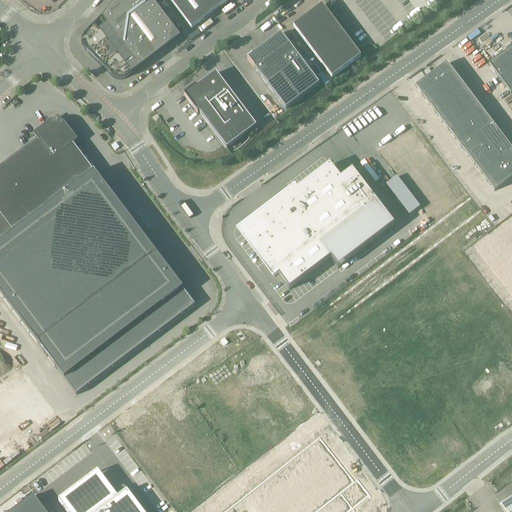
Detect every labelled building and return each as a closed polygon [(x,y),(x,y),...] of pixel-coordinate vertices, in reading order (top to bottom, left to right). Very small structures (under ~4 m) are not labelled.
[(151,0),(116,0),(102,18),(140,68),(180,38),(151,0)] [(169,0),(191,30),(230,0),(169,0)] [(332,79),(361,57),(322,6),(293,27),(332,79)] [(128,78),(140,68),(102,18),(86,34),(85,35),(85,36),(84,37),(84,38),(83,39),(82,39),(81,44),(82,44),(83,46),(83,47),(83,48),(84,49),(85,51),(85,52),(86,53),(111,77),(112,78),(113,78),(114,79),(116,80),(117,80),(118,80),(120,80),(121,80),(123,80),(124,80),(125,79),(127,78),(128,78)] [(287,43),(280,34),(247,59),(254,68),(285,109),(318,84),(287,43)] [(511,47),(488,66),(511,96),(511,94),(511,47)] [(511,150),(447,64),(415,88),(494,192),(511,178),(511,150)] [(226,150),(256,127),(215,73),(196,88),(195,86),(183,96),(198,114),(199,113),(226,150)] [(0,295),(76,396),(195,306),(73,145),(78,141),(80,144),(67,126),(66,126),(63,123),(58,121),(53,122),(49,124),(48,123),(30,137),(31,138),(34,135),(37,140),(0,167),(0,295)] [(278,209),(245,234),(271,268),(268,270),(274,277),(277,275),(289,291),(330,259),(337,269),(394,226),(376,203),(357,179),(358,178),(352,171),(340,179),(329,165),(293,193),(293,194),(283,202),(282,201),(276,206),(278,209)] [(395,177),(385,185),(408,215),(418,207),(395,177)] [(511,222),(479,246),(511,291),(511,222)] [(319,438),(224,511),(349,511),(368,497),(369,498),(371,497),(357,479),(354,482),(319,438)] [(60,500),(58,501),(66,511),(142,511),(127,491),(117,498),(102,478),(100,479),(79,491),(78,489),(73,492),(74,493),(61,500),(60,500)] [(44,511),(33,497),(12,511),(44,511)] [(511,511),(511,497),(500,505),(504,511),(511,511)]
